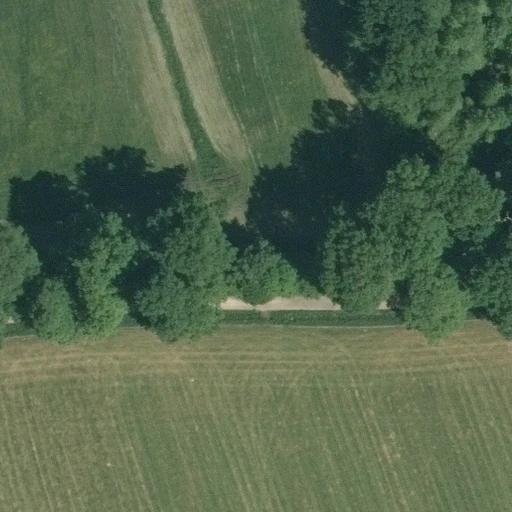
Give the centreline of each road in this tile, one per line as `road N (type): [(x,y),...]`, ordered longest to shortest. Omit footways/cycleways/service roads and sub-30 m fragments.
road 1 (track): [(207,300),(511,292)]
road 2 (track): [(0,317),(207,300)]
